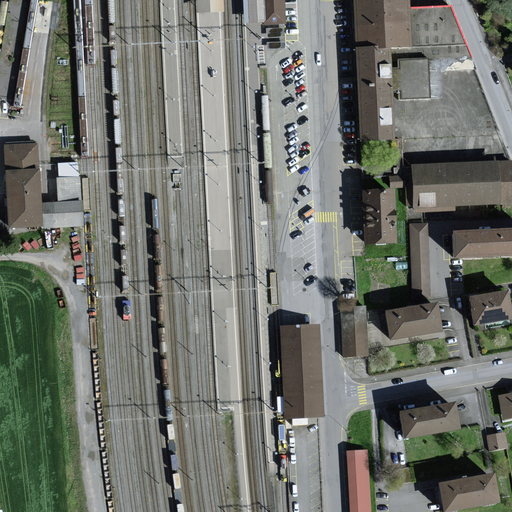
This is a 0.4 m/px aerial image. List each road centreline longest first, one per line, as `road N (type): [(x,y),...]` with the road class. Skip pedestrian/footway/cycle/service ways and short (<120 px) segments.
road 1 (residential): [(332,399),(316,0)]
road 2 (track): [(0,257),(41,259),(71,283),(97,511)]
road 3 (residential): [(511,367),(332,399)]
road 4 (residential): [(511,140),(455,0)]
